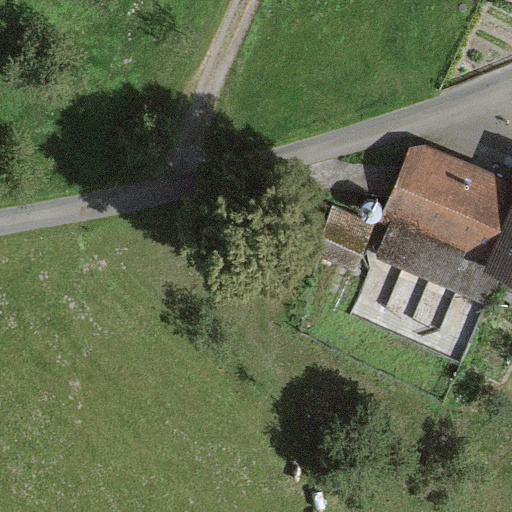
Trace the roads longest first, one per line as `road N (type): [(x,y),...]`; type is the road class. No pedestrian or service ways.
road 1 (track): [(0,229),(342,160),(511,88)]
road 2 (track): [(249,0),(157,197)]
